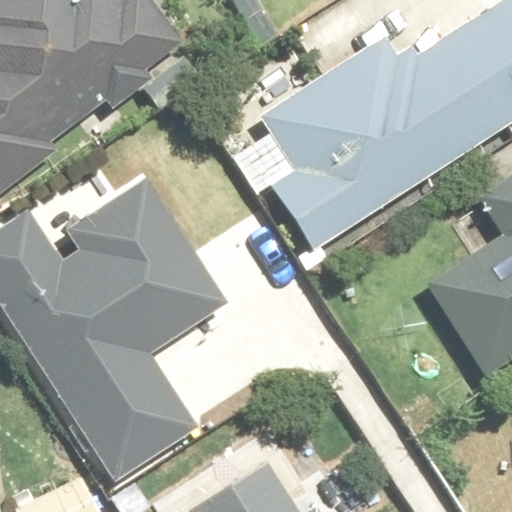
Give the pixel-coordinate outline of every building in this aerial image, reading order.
[(0,0),(0,198),(182,55),(139,0),(0,0)] [(511,7),(421,69),(400,37),(248,139),(328,258),(511,134),(511,7)] [(64,229),(45,200),(0,230),(0,306),(117,482),(198,429),(143,347),(225,292),(147,174),(64,229)] [(511,362),(511,191),(477,212),(501,251),(430,295),(482,381),(511,362)] [(297,511),(268,466),(195,511),(297,511)] [(98,511),(81,478),(16,511),(98,511)]
